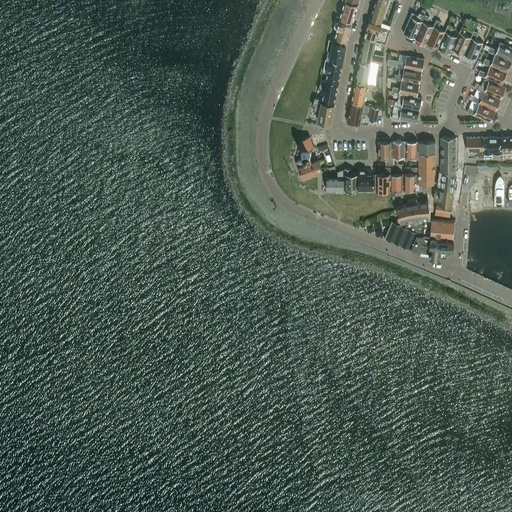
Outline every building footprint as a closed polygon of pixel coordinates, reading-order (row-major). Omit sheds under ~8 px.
[(339,21),(351,24),(357,4),(345,0),(339,21)] [(375,0),(369,19),(380,23),(387,0),(375,0)] [(403,33),(414,38),(422,21),(421,21),(424,14),(425,11),(421,10),(420,13),(419,12),(418,16),(411,13),(410,16),(403,33)] [(429,17),(424,14),(421,21),(422,21),(414,38),(426,43),(433,26),(426,23),(429,17)] [(379,27),(380,23),(369,19),(363,38),(375,40),(384,42),(388,30),(379,27)] [(433,26),(426,43),(437,48),(445,31),(444,31),(437,28),(440,22),(436,20),(433,26)] [(333,39),(345,44),(351,24),(339,21),(335,22),(334,26),(336,29),(333,39)] [(447,25),(444,31),(445,31),(437,48),(449,53),(451,49),(457,37),(449,33),(452,27),(447,25)] [(459,32),(457,37),(451,49),(463,54),(471,37),(470,37),(463,34),(466,28),(462,25),(459,32)] [(473,30),(470,37),(471,37),(463,54),(475,59),(483,42),(475,39),(478,33),(473,30)] [(359,60),(370,62),(382,64),(383,56),(373,54),(375,40),(363,38),(359,60)] [(326,58),(326,59),(328,59),(341,62),(345,44),(333,39),(331,51),(328,50),(326,58)] [(488,51),(487,51),(494,54),(511,61),(511,57),(511,47),(500,42),(496,49),(490,47),(488,51)] [(494,54),(491,61),(485,58),(482,63),(489,66),(489,65),(506,72),(511,61),(494,54)] [(397,62),(396,67),(400,67),(421,71),(424,58),(418,57),(418,56),(416,55),(415,57),(406,55),(404,63),(398,62),(397,62)] [(325,80),(338,82),(341,62),(328,59),(326,59),(325,59),(326,59),(325,61),(324,61),(323,71),(326,72),(327,72),(325,80)] [(359,60),(355,81),(366,83),(370,62),(359,60)] [(478,74),(477,74),(484,77),(489,79),(500,84),(506,72),(489,65),(489,66),(486,73),(479,70),(478,74)] [(400,67),(399,75),(395,74),(394,79),(401,80),(419,83),(421,71),(400,67)] [(375,75),(375,85),(378,85),(383,85),(383,75),(375,75)] [(321,99),(334,102),(338,82),(325,80),(321,79),(318,89),(323,90),(321,99)] [(500,84),(489,79),(485,87),(479,84),(477,89),(476,89),(483,92),(483,91),(500,99),(505,87),(500,85),(500,84)] [(401,80),(399,88),(392,86),(391,91),(399,93),(403,94),(416,96),(419,83),(401,80)] [(351,100),(350,103),(362,105),(365,89),(372,91),(373,84),(366,83),(355,81),(351,100)] [(483,91),(483,92),(480,98),(474,96),(472,99),(471,100),(478,103),(495,110),(500,99),(483,91)] [(394,105),(394,106),(397,106),(418,110),(421,97),(416,96),(403,94),(402,102),(395,101),(394,105)] [(317,121),(330,123),(334,102),(321,99),(315,98),(312,106),(317,107),(316,113),(319,113),(317,121)] [(347,122),(359,124),(361,112),(367,114),(369,106),(362,105),(350,103),(347,122)] [(478,103),(475,110),(469,107),(466,112),(473,115),(489,122),(495,110),(478,103)] [(371,106),(369,120),(375,121),(378,107),(371,106)] [(397,106),(396,114),(392,113),(391,118),(398,120),(398,119),(416,123),(418,110),(397,106)] [(511,135),(501,137),(502,152),(502,153),(511,152),(510,149),(511,148),(511,135)] [(302,159),(303,159),(305,160),(307,159),(308,158),(309,158),(309,157),(310,156),(310,155),(310,154),(310,153),(309,152),(309,151),(308,151),(308,150),(307,150),(307,149),(312,147),(308,137),(300,139),(302,143),(298,144),(301,151),(301,152),(300,152),(300,153),(300,154),(300,155),(300,156),(300,157),(301,158),(302,159)] [(441,137),(440,153),(455,154),(455,137),(441,137)] [(466,137),(466,150),(477,149),(483,149),(483,137),(466,137)] [(483,149),(483,152),(492,152),(493,152),(502,152),(501,137),(483,137),(483,149)] [(392,157),(392,148),(390,148),(390,141),(378,141),(378,157),(385,157),(385,164),(392,164),(392,157)] [(392,141),(392,148),(392,157),(403,157),(403,141),(392,141)] [(403,141),(403,157),(412,157),(412,159),(418,159),(418,153),(418,149),(416,149),(416,141),(405,141),(403,141)] [(418,141),(418,149),(418,153),(434,153),(434,141),(418,141)] [(418,153),(418,159),(418,174),(418,190),(419,190),(419,189),(432,186),(433,183),(433,173),(434,173),(434,153),(418,153)] [(455,154),(440,153),(440,170),(455,170),(455,154)] [(305,160),(303,159),(296,162),(298,167),(302,178),(310,175),(309,173),(320,169),(317,160),(310,162),(308,158),(307,159),(305,160)] [(325,158),(318,161),(320,169),(321,171),(328,168),(325,158)] [(476,165),(465,165),(463,173),(475,174),(477,165),(476,165)] [(389,190),(390,173),(390,167),(384,167),(384,173),(375,173),(375,189),(389,190)] [(345,190),(344,168),(337,171),(337,177),(326,177),(325,190),(343,190),(345,190)] [(357,173),(350,173),(350,168),(344,168),(345,190),(357,190),(357,173)] [(357,169),(357,173),(357,190),(372,190),(372,173),(365,173),(365,169),(357,169)] [(437,182),(437,187),(440,187),(453,189),(454,173),(445,171),(438,171),(437,182)] [(390,173),(389,190),(402,190),(402,173),(390,173)] [(403,174),(403,190),(407,190),(410,191),(411,190),(414,190),(418,190),(418,174),(403,174)] [(453,189),(440,187),(440,190),(434,190),(433,199),(438,200),(438,203),(451,204),(453,189)] [(419,215),(417,201),(416,199),(406,200),(407,203),(409,217),(419,215)] [(419,215),(429,213),(430,213),(427,200),(417,201),(419,215)] [(438,203),(438,200),(436,200),(434,214),(450,216),(451,204),(438,203)] [(409,217),(407,203),(396,205),(398,219),(409,217)] [(429,213),(419,215),(409,217),(398,219),(397,223),(391,221),(384,237),(410,248),(415,235),(422,235),(424,219),(431,219),(429,213)] [(424,219),(422,235),(452,238),(454,221),(431,219),(424,219)] [(452,238),(422,235),(415,235),(410,248),(428,256),(445,258),(446,249),(451,250),(452,238)]
